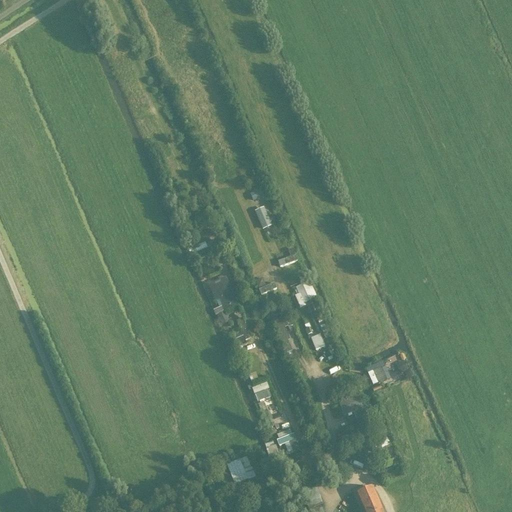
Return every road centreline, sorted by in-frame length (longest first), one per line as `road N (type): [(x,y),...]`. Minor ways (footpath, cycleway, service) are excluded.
road 1 (track): [(375,483),(327,499),(106,0)]
road 2 (track): [(0,256),(87,467),(91,485),(65,511)]
